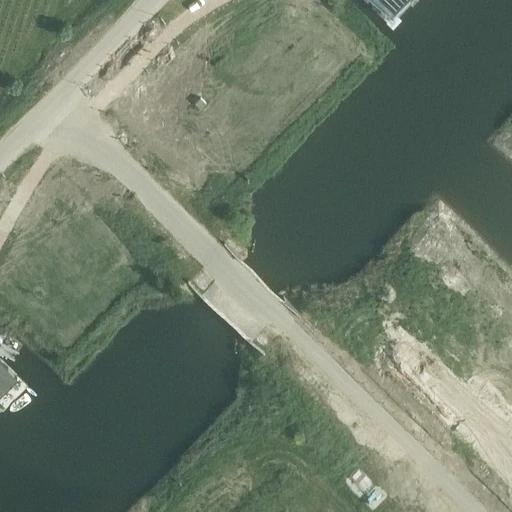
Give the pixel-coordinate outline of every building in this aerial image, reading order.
[(360,0),(388,26),(413,0),(360,0)] [(417,245),(388,274),(406,292),(418,279),(427,288),(443,270),(417,245)] [(445,306),(434,318),(451,334),(478,307),(479,306),(453,281),(437,298),(445,306)] [(451,334),(449,337),(466,353),(475,343),(483,352),(503,331),(478,307),(451,334)] [(6,333),(0,339),(0,428),(50,376),(6,333)] [(507,375),(499,385),(511,397),(511,352),(499,367),(507,375)]
